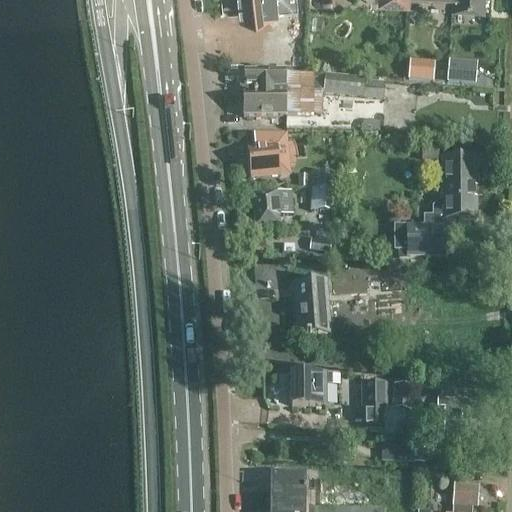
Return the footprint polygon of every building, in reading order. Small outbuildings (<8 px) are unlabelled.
[(238,0),(241,17),(298,11),(297,0),(238,0)] [(451,0),(452,0),(452,8),(484,10),(484,0),(451,0)] [(410,63),(409,82),(433,84),(434,65),(410,63)] [(450,63),(448,84),(475,87),(477,65),(450,63)] [(364,81),(285,73),(245,74),(245,89),(247,89),(247,97),(243,97),(243,119),(285,119),(321,120),(323,97),(382,101),(384,85),(364,83),(364,81)] [(250,182),(280,179),(289,178),(285,137),(253,137),(255,151),(247,152),(250,182)] [(439,146),(422,146),(422,164),(439,163),(439,146)] [(445,221),(476,221),(476,162),(443,162),(443,203),(443,221),(445,221)] [(310,190),(333,191),(333,177),(310,176),(310,190)] [(298,178),(298,189),(309,190),(309,178),(298,178)] [(333,191),(310,190),(309,213),(333,214),(333,191)] [(289,193),(277,195),(252,197),(255,231),(280,229),(279,220),(292,218),(289,193)] [(433,219),(424,219),(424,229),(394,229),(394,253),(398,253),(399,261),(408,261),(408,259),(446,259),(445,221),(443,221),(443,203),(438,203),(433,209),(433,219)] [(311,241),(310,253),(329,255),(331,244),(311,241)] [(376,294),(375,282),(358,283),(359,296),(376,294)] [(329,336),(325,286),(327,286),(327,284),(299,286),(300,298),(295,299),(297,314),(299,314),(300,323),(297,323),(298,340),(330,338),(330,336),(329,336)] [(326,378),(326,377),(291,377),(292,408),(326,408),(326,388),(332,388),(332,378),(326,378)] [(386,387),(363,387),(363,411),(363,432),(386,432),(386,411),(386,387)] [(411,391),(394,389),(392,413),(409,415),(411,391)] [(485,441),(487,403),(439,401),(438,409),(445,410),(444,439),(485,441)] [(415,451),(414,465),(424,465),(425,451),(415,451)] [(271,511),(314,511),(315,496),(306,496),(306,494),(304,494),(304,482),(272,482),(271,511)] [(477,510),(478,488),(455,486),(453,511),(472,511),(473,510),(477,510)]
